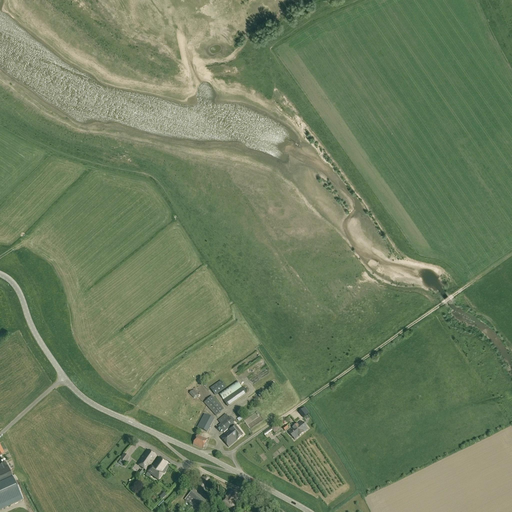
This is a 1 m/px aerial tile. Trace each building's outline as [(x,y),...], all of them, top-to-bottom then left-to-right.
[(226,388),(221,382),(211,388),(216,395),(226,388)] [(193,397),(198,392),(193,388),(188,393),(193,397)] [(232,394),(228,388),(219,394),(223,400),(232,394)] [(206,405),(216,416),(224,410),(213,398),(212,396),(204,403),(206,405)] [(299,410),(302,417),(308,413),(305,407),(299,410)] [(207,432),(213,419),(203,414),(196,427),(207,432)] [(220,426),(219,427),(224,433),(234,425),(226,414),(218,420),(221,424),(220,426)] [(244,419),(248,426),(256,422),(255,419),(252,421),(250,416),(244,419)] [(301,421),(288,432),(295,440),(308,430),(301,421)] [(272,428),(273,430),(276,434),(281,430),(278,424),(272,428)] [(243,435),(235,426),(221,438),(229,447),(243,435)] [(203,449),(207,440),(197,436),(193,445),(203,449)] [(156,457),(147,450),(137,465),(145,471),(156,457)] [(124,464),(129,459),(130,456),(128,454),(126,457),(123,454),(119,460),(120,461),(118,463),(122,466),(124,464)] [(151,475),(158,481),(169,466),(158,457),(147,472),(148,473),(146,475),(149,478),(151,475)] [(0,465),(0,510),(23,500),(21,496),(21,495),(8,466),(7,466),(6,462),(0,465)] [(211,481),(204,476),(198,486),(205,491),(211,481)] [(192,506),(199,511),(203,507),(205,509),(209,503),(194,490),(189,496),(185,500),(192,506)] [(233,511),(242,498),(231,490),(223,501),(217,496),(216,498),(212,495),(211,497),(233,511)]
